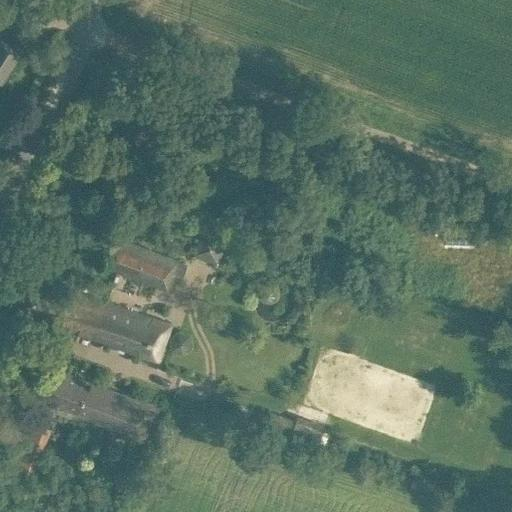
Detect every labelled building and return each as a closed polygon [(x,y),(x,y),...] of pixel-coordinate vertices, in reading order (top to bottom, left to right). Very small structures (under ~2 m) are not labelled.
[(0,78),(1,79),(19,50),(0,38),(0,78)] [(285,225),(300,230),(305,214),(290,209),(285,225)] [(202,228),(192,254),(217,263),(227,238),(202,228)] [(101,263),(118,270),(129,240),(112,234),(101,263)] [(129,240),(118,270),(166,288),(177,259),(129,240)] [(58,323),(93,336),(107,300),(32,273),(19,309),(58,323)] [(107,300),(93,336),(157,359),(170,322),(107,300)] [(45,397),(64,404),(65,405),(64,407),(148,442),(162,406),(75,373),(57,366),(45,397)] [(231,393),(251,395),(251,388),(231,386),(231,393)] [(295,415),(290,428),(311,435),(320,438),(325,425),(315,422),(295,415)] [(13,462),(33,471),(52,428),(32,420),(13,462)]
